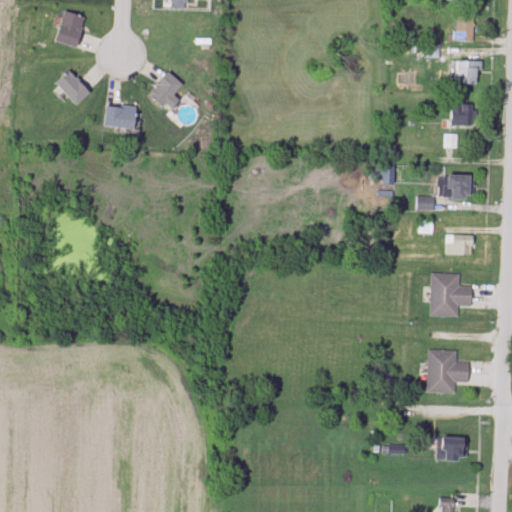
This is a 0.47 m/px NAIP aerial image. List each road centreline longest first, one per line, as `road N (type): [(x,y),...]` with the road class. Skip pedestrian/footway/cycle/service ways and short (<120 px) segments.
road 1 (residential): [(496,511),(511,92)]
road 2 (residential): [(511,419),(218,412)]
